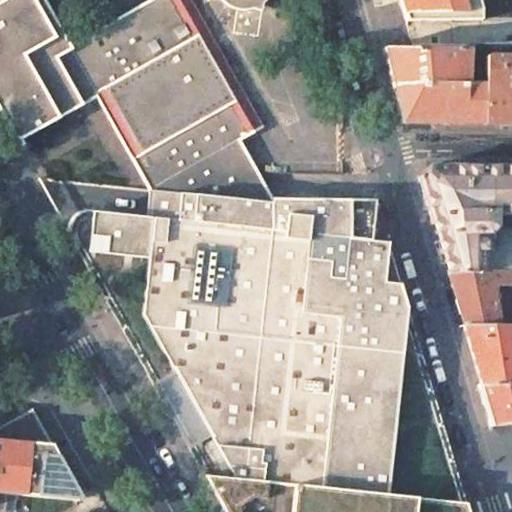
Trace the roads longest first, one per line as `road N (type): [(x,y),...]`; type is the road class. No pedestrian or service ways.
road 1 (residential): [(495,511),(389,153)]
road 2 (secondary): [(67,327),(171,511)]
road 3 (residential): [(389,153),(349,0)]
road 4 (secondary): [(0,207),(67,327)]
road 5 (residential): [(511,149),(389,153)]
